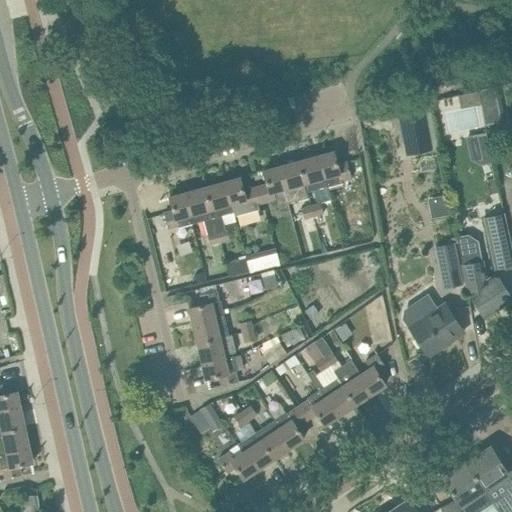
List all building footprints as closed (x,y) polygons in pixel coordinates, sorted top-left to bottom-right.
[(499,86),(477,90),(478,91),(480,101),(485,128),(506,124),(499,86)] [(423,106),(397,111),(406,154),(431,149),(423,106)] [(319,155),(328,186),(342,183),(341,180),(351,177),(347,162),(337,164),(334,151),(319,155)] [(328,186),(319,155),(298,161),(300,167),(307,192),(328,186)] [(307,195),(306,192),(307,192),(300,167),(298,161),(278,167),(287,201),(307,195)] [(264,171),(267,184),(257,186),(262,202),(275,198),(277,204),(287,201),(278,167),(264,171)] [(243,190),(240,177),(225,182),(233,211),(234,216),(258,209),(257,203),(253,188),(243,190)] [(233,211),(225,182),(205,187),(206,193),(213,217),(217,231),(220,242),(229,240),(226,228),(225,229),(221,215),(233,211)] [(413,187),(419,241),(446,239),(440,184),(413,187)] [(213,217),(206,193),(205,187),(184,193),(192,223),(204,219),(213,217)] [(173,210),(164,213),(168,228),(181,224),(182,226),(192,223),(184,193),(170,197),(173,210)] [(314,216),(323,214),(320,202),(310,204),(314,216)] [(309,204),(301,207),(303,213),(304,219),(314,216),(310,204),(309,204)] [(494,268),(511,264),(511,248),(504,212),(483,216),(494,268)] [(217,231),(208,233),(211,245),(220,242),(217,231)] [(468,234),(457,236),(468,291),(469,295),(473,301),(484,318),(511,299),(511,296),(503,282),(499,276),(488,283),(477,241),(468,234)] [(443,289),(464,285),(455,242),(434,246),(443,289)] [(276,249),(248,256),(252,271),(279,264),(276,249)] [(252,271),(248,256),(226,262),(229,277),(252,271)] [(278,286),(275,274),(262,277),(266,289),(278,286)] [(190,307),(194,325),(224,318),(223,312),(222,309),(220,300),(219,300),(216,290),(206,293),(201,294),(203,304),(190,307)] [(406,310),(405,319),(410,326),(417,338),(428,354),(463,331),(452,315),(444,303),(435,309),(427,296),(406,310)] [(306,309),(312,317),(320,311),(314,303),(306,309)] [(224,318),(194,325),(198,342),(228,335),(224,318)] [(242,332),(253,330),(251,320),(240,323),(242,332)] [(336,328),(334,329),(342,341),(352,334),(345,322),(336,328)] [(300,326),(281,335),(285,343),(287,347),(305,338),(300,326)] [(255,340),(253,330),(242,332),(244,342),(255,340)] [(202,360),(223,355),(235,352),(231,335),(228,335),(198,342),(202,360)] [(264,346),(259,348),(270,365),(288,353),(280,343),(277,336),(263,344),(264,346)] [(330,366),(338,361),(321,336),(313,342),(328,366),(332,371),(333,371),(330,366)] [(313,342),(305,348),(320,371),(328,366),(313,342)] [(363,372),(361,374),(373,392),(375,390),(385,384),(377,372),(386,367),(385,365),(377,353),(365,361),(370,368),(363,372)] [(223,355),(202,360),(206,378),(220,375),(222,385),(227,383),(238,381),(235,371),(236,371),(236,368),(244,366),(241,354),(224,358),(223,355)] [(333,371),(332,371),(336,377),(351,400),(354,404),(373,392),(361,374),(351,359),(333,371)] [(312,370),(307,373),(319,391),(320,391),(336,416),(354,404),(351,400),(336,377),(323,385),(318,379),(312,370)] [(0,410),(19,406),(18,400),(16,391),(3,394),(1,384),(0,384),(0,410)] [(316,393),(299,404),(300,405),(308,417),(308,418),(317,412),(324,424),(332,418),(336,416),(320,391),(319,391),(316,393)] [(212,432),(223,425),(210,403),(189,416),(200,434),(209,428),(212,432)] [(240,426),(258,416),(252,405),(234,416),(240,426)] [(24,426),(19,406),(0,410),(0,431),(15,428),(24,426)] [(277,419),(275,420),(292,445),(294,444),(304,437),(296,426),(305,421),(304,420),(296,407),(284,414),(277,419)] [(275,420),(256,433),(261,440),(270,453),(273,458),(292,445),(275,420)] [(0,453),(29,447),(24,426),(15,428),(0,431),(0,453)] [(256,433),(239,445),(243,451),(255,470),(273,458),(270,453),(261,440),(256,433)] [(511,463),(505,468),(490,446),(467,461),(490,496),(503,487),(498,480),(508,473),(511,479),(511,463)] [(30,453),(29,447),(0,453),(0,464),(1,469),(3,468),(5,478),(21,475),(19,465),(32,462),(30,453)] [(230,451),(218,458),(226,470),(227,472),(236,466),(243,478),(252,472),(255,470),(243,451),(239,453),(235,456),(231,450),(230,451)] [(465,511),(477,511),(494,501),(490,496),(467,461),(442,477),(465,511)] [(418,511),(410,499),(409,499),(410,501),(395,511),(394,509),(389,511),(418,511)]
